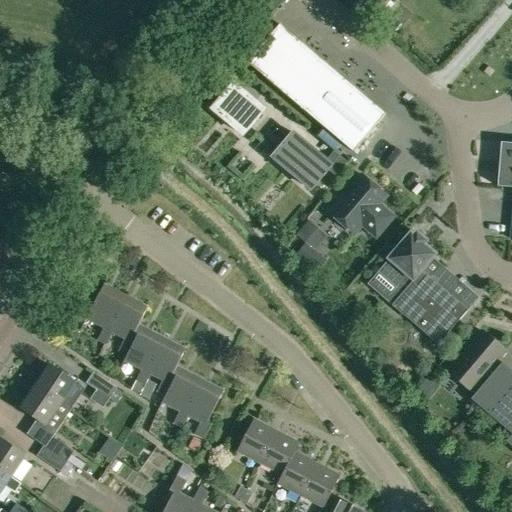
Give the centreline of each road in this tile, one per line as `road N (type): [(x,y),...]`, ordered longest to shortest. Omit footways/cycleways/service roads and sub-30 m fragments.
road 1 (residential): [(404,511),(401,485),(286,345),(92,196)]
road 2 (tertiary): [(92,196),(230,0)]
road 3 (unclassified): [(455,111),(478,256),(511,279)]
road 4 (unclassified): [(455,111),(316,0)]
road 5 (tertiary): [(0,334),(92,196)]
